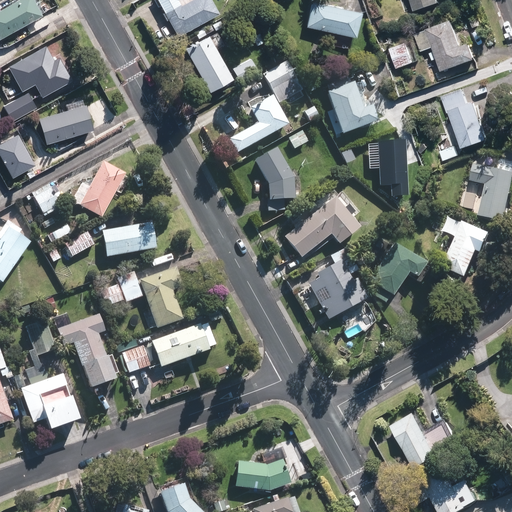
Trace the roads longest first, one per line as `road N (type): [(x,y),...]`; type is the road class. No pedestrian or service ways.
road 1 (tertiary): [(92,0),(297,376)]
road 2 (residential): [(0,483),(297,376)]
road 3 (residential): [(511,304),(321,418)]
